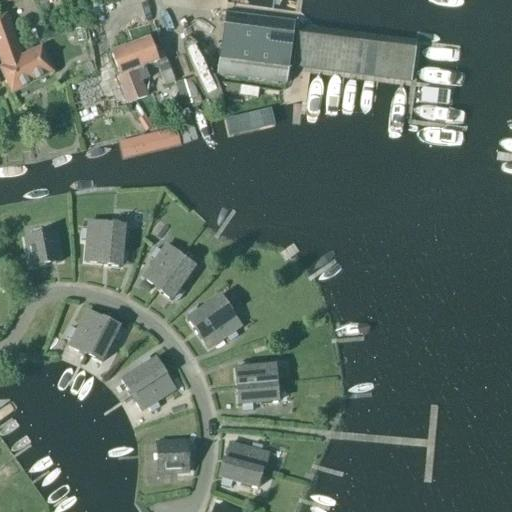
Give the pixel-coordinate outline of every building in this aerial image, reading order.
[(285,85),(294,24),(224,15),(216,76),(285,85)] [(0,18),(0,61),(2,68),(0,69),(0,70),(12,96),(53,74),(41,49),(22,58),(7,16),(0,18)] [(416,44),(297,29),(291,68),(410,84),(416,44)] [(151,53),(147,42),(142,44),(111,56),(119,78),(116,79),(127,106),(147,98),(137,71),(156,64),(164,87),(174,83),(165,60),(161,49),(151,53)] [(200,102),(193,80),(184,83),(184,82),(175,85),(184,108),(200,102)] [(182,150),(176,129),(115,143),(121,165),(182,150)] [(81,232),(80,242),(86,242),(84,264),(102,266),(102,268),(120,269),(121,266),(127,266),(128,256),(122,255),(124,229),(106,228),(106,226),(88,224),(87,232),(81,232)] [(54,235),(25,240),(31,270),(60,264),(54,235)] [(179,259),(179,260),(180,258),(165,247),(161,254),(156,250),(150,259),(155,262),(142,280),(157,290),(179,259)] [(157,290),(156,292),(171,302),(173,299),(178,303),(184,295),(179,291),(194,270),(179,260),(179,259),(157,290)] [(195,309),(187,315),(190,320),(187,322),(207,352),(225,339),(229,344),(237,338),(234,333),(240,329),(219,299),(198,314),(195,309)] [(84,357),(102,321),(86,313),(76,333),(71,330),(66,339),(72,342),(68,349),(84,357)] [(122,336),(117,333),(119,329),(102,321),(84,357),(100,365),(112,342),(118,345),(122,336)] [(155,362),(151,364),(148,359),(139,364),(143,369),(121,383),(131,399),(164,377),(155,362)] [(234,372),(236,390),(276,386),(274,368),(248,370),(248,364),(238,365),(238,371),(234,372)] [(150,415),(159,409),(156,404),(174,392),(164,377),(131,399),(141,414),(147,410),(150,415)] [(252,413),(251,407),(277,404),(276,386),(236,390),(237,408),(241,407),(242,413),(252,413)] [(187,474),(186,444),(156,446),(157,470),(176,469),(177,474),(187,474)] [(224,463),(261,473),(263,474),(268,456),(260,454),(262,448),(252,446),(251,452),(229,446),(225,463),(224,463)] [(224,463),(225,463),(223,462),(218,480),(222,481),(220,487),(230,490),(231,484),(256,491),(261,473),(224,463)]
